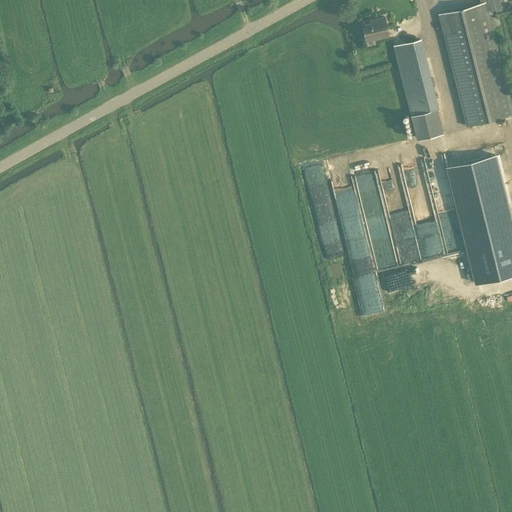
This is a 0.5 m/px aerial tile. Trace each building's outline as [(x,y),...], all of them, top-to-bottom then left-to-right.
[(480,0),(481,3),(486,2),(489,10),(495,9),(492,0),(480,0)] [(466,126),(475,124),(511,114),(511,102),(489,10),(486,2),(481,3),(438,13),(466,126)] [(385,17),(377,19),(377,22),(373,23),(363,25),(367,40),(389,35),(385,17)] [(420,39),(394,45),(417,137),(443,131),(420,39)] [(511,273),(511,220),(495,154),(447,166),(476,283),(511,273)] [(400,237),(408,236),(406,224),(399,224),(400,237)]
